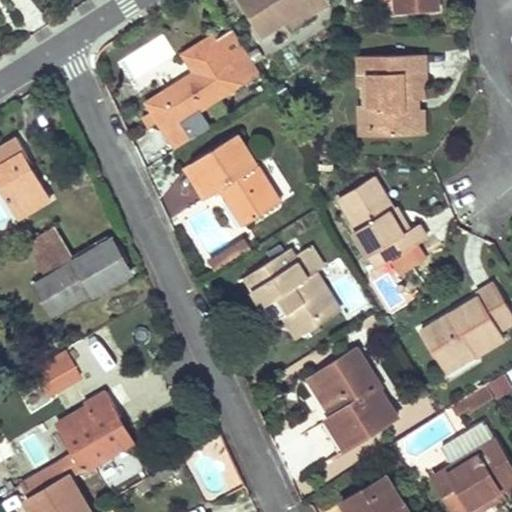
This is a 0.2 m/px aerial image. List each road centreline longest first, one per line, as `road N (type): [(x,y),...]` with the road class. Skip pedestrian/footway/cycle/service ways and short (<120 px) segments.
road 1 (residential): [(281,511),(62,48)]
road 2 (residential): [(482,0),(511,123)]
